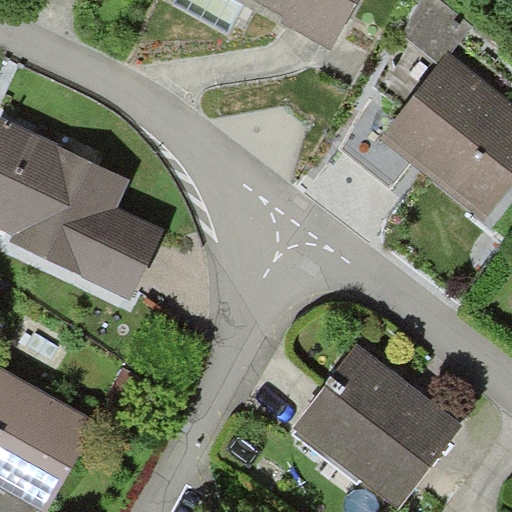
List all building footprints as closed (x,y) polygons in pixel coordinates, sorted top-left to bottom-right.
[(245,0),(286,22),(282,28),(329,53),(357,0),(245,0)] [(421,0),(406,36),(441,65),(450,55),(474,28),(440,0),(421,0)] [(511,196),(511,104),(450,55),(441,65),(381,140),(488,226),(511,196)] [(0,233),(11,238),(7,246),(128,305),(161,238),(113,215),(126,188),(0,126),(0,233)] [(466,422),(365,347),(300,435),(400,510),(466,422)] [(47,511),(98,425),(0,368),(0,492),(34,511),(47,511)]
